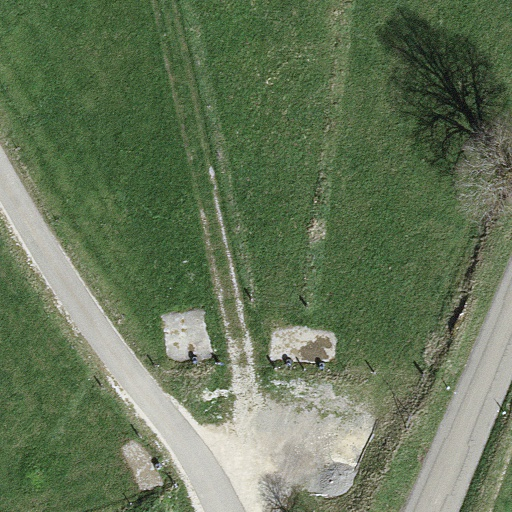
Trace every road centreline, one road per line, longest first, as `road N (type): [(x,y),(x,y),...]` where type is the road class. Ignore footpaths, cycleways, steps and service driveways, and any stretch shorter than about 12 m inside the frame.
road 1 (track): [(228,511),(244,432),(239,380),(164,0)]
road 2 (track): [(0,183),(71,298),(202,470),(223,511)]
road 3 (tertiary): [(421,511),(511,303)]
